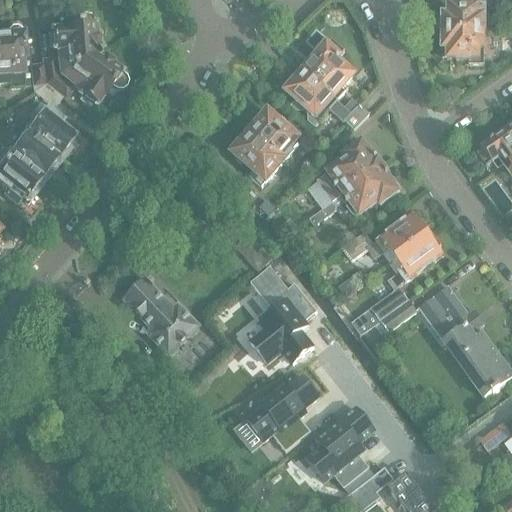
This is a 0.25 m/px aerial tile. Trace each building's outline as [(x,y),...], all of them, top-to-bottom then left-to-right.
[(487,0),(483,4),(493,13),(500,5),(497,0),(496,0),(487,0)] [(472,8),(472,6),(457,6),(457,8),(448,7),(448,18),(444,17),(444,20),(439,24),(438,31),(444,35),(447,35),(485,36),(485,18),(484,18),(485,11),(480,11),(480,9),(472,8)] [(54,64),(42,65),(42,68),(46,86),(98,56),(96,52),(101,50),(100,40),(95,39),(94,28),(93,22),(90,18),(84,17),(79,20),(77,24),(77,29),(69,30),(68,30),(55,31),(55,34),(52,34),(52,36),(50,36),(49,36),(46,37),(48,52),(53,51),(54,53),(57,53),(58,65),(55,65),(54,64)] [(0,38),(0,88),(7,88),(7,92),(30,91),(31,95),(33,96),(46,88),(46,86),(42,68),(29,69),(28,60),(24,60),(22,37),(21,32),(17,29),(12,29),(7,33),(6,38),(0,38)] [(438,41),(438,47),(443,51),(442,58),(447,59),(446,62),(446,63),(447,63),(455,63),(455,64),(469,64),(469,69),(483,69),(483,52),(484,52),(485,36),(447,35),(444,35),(444,37),(438,41)] [(308,71),(305,74),(338,102),(340,100),(347,92),(357,81),(350,75),(335,62),(343,52),(332,42),(323,53),(320,52),(315,58),(316,61),(308,71)] [(98,56),(46,86),(46,88),(62,100),(63,101),(65,103),(74,92),(79,97),(78,99),(81,101),(79,104),(91,113),(96,107),(97,108),(106,97),(111,90),(116,93),(122,93),(126,89),(128,84),(125,80),(119,74),(113,70),(114,64),(106,58),(101,61),(98,56)] [(289,92),(288,94),(296,101),(297,102),(293,107),(299,113),(306,112),(309,115),(309,122),(315,127),(320,122),(329,112),(343,125),(351,117),(336,104),(338,102),(305,74),(297,82),(294,84),(290,89),(289,92)] [(46,88),(33,96),(54,112),(63,101),(62,100),(46,88)] [(353,103),(347,109),(353,115),(355,113),(360,108),(353,103)] [(59,126),(44,114),(36,108),(27,120),(32,123),(29,127),(24,134),(61,164),(79,141),(73,136),(77,130),(64,120),(59,126)] [(356,132),(369,118),(360,108),(355,113),(353,115),(346,123),(356,132)] [(282,120),(279,124),(269,115),(268,117),(265,117),(260,123),(260,126),(252,135),(286,164),(303,145),(293,137),(297,132),(282,120)] [(511,131),(494,145),(493,144),(490,146),(491,147),(483,153),(484,154),(478,158),(487,170),(493,166),(493,167),(497,165),(501,171),(505,168),(511,177),(511,131)] [(45,185),(61,164),(24,134),(8,154),(45,185)] [(263,190),(286,164),(252,135),(250,137),(247,137),(242,142),(242,146),(233,156),(254,174),(250,178),(263,190)] [(329,147),(335,153),(340,147),(334,141),(329,147)] [(45,185),(8,154),(0,147),(0,186),(7,192),(4,196),(2,198),(15,209),(20,202),(21,201),(27,206),(45,185)] [(325,179),(316,185),(333,206),(340,201),(381,171),(377,165),(378,164),(367,148),(364,151),(361,148),(344,160),(346,162),(325,179)] [(386,177),(381,171),(323,214),(309,224),(315,231),(336,216),(337,211),(344,206),(355,221),(378,205),(380,208),(400,193),(387,176),(386,177)] [(266,202),(259,210),(268,218),(275,210),(266,202)] [(423,224),(419,227),(413,219),(412,220),(412,221),(407,225),(406,224),(387,238),(387,239),(373,249),(364,237),(343,252),(352,265),(367,254),(374,264),(392,250),(399,261),(432,237),(423,224)] [(438,252),(441,249),(432,237),(399,261),(407,271),(391,283),(398,292),(415,280),(415,281),(436,265),(441,261),(442,261),(443,260),(438,252)] [(249,239),(235,252),(257,276),(271,263),(249,239)] [(270,271),(250,287),(259,297),(262,294),(274,309),(270,312),(256,323),(266,334),(250,347),(267,367),(282,355),(293,368),(313,351),(301,336),(308,330),(304,326),(317,316),(295,288),(288,293),(270,271)] [(152,285),(151,286),(146,281),(143,284),(141,284),(134,290),(134,292),(133,294),(131,294),(130,295),(129,295),(127,297),(127,298),(126,299),(126,300),(126,301),(123,304),(125,305),(126,304),(134,312),(133,313),(143,323),(144,322),(154,333),(149,337),(170,359),(201,330),(180,308),(176,313),(155,291),(157,290),(152,285)] [(353,293),(346,284),(338,291),(344,300),(353,293)] [(448,291),(417,314),(443,349),(466,381),(482,404),(485,407),(508,390),(506,387),(511,382),(511,378),(509,375),(511,373),(511,368),(505,360),(501,363),(478,332),(468,318),(448,291)] [(377,325),(407,304),(400,295),(371,317),(377,325)] [(386,337),(416,315),(407,304),(377,325),(385,336),(386,337)] [(372,329),(377,325),(371,317),(368,314),(352,326),(361,337),(372,329)] [(372,329),(361,337),(373,353),(383,346),(379,341),(380,340),(372,329)] [(262,413),(247,425),(263,446),(272,439),(286,456),(311,436),(300,422),(307,417),(304,413),(319,401),(303,380),(287,393),(284,389),(259,409),(262,413)] [(323,453),(307,465),(324,486),(333,479),(344,493),(344,492),(368,473),(369,472),(358,459),(364,453),(359,446),(375,434),(358,413),(317,446),(323,453)] [(496,449),(511,437),(505,428),(489,439),(496,449)] [(349,499),(340,506),(344,511),(366,511),(381,501),(376,496),(386,488),(389,491),(387,492),(388,494),(386,495),(387,497),(390,495),(398,505),(395,507),(396,509),(399,507),(402,511),(433,511),(406,478),(395,487),(392,483),(393,482),(384,471),(374,479),(349,499)]
